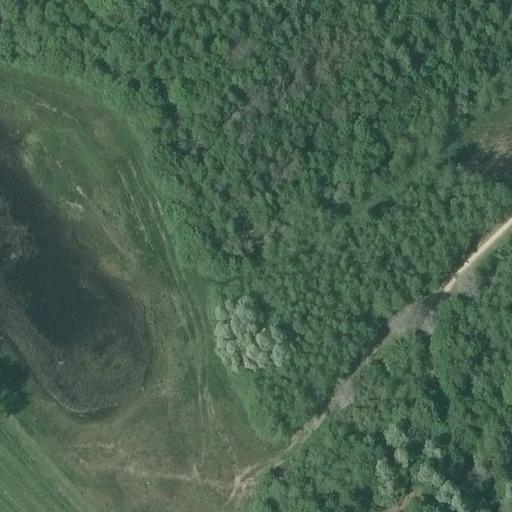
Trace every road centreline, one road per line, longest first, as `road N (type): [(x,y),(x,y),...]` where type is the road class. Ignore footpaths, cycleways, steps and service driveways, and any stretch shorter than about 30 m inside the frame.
road 1 (track): [(233,511),(271,458),(242,325),(182,261),(100,126),(60,86),(0,62)]
road 2 (track): [(0,29),(92,22),(138,0)]
